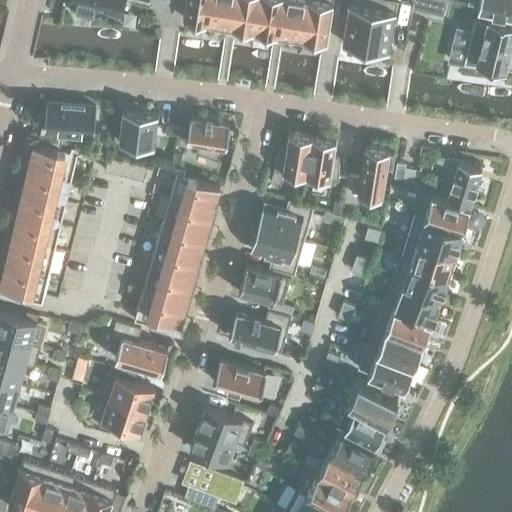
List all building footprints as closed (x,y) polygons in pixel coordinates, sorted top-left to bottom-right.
[(71,0),(71,2),(76,3),(75,6),(95,11),(95,8),(120,13),(123,0),(140,0),(151,2),(151,0),(71,0)] [(208,20),(210,0),(185,0),(183,16),(208,20)] [(231,24),(235,0),(210,0),(208,20),(231,24)] [(255,28),(259,0),(235,0),(231,24),(255,28)] [(279,31),(283,0),(259,0),(255,28),(279,31)] [(283,0),(279,31),(302,35),(308,0),(283,0)] [(308,0),(302,35),(327,39),(333,0),(308,0)] [(366,44),(373,0),(348,0),(342,40),(366,44)] [(373,0),(366,44),(390,48),(397,0),(373,0)] [(414,0),(413,6),(431,10),(433,0),(414,0)] [(511,10),(511,0),(468,0),(468,1),(511,10)] [(511,20),(487,14),(487,15),(488,16),(487,19),(475,16),(464,61),(491,65),(491,63),(507,67),(507,66),(506,65),(511,40),(511,20)] [(48,100),(46,124),(94,128),(96,104),(48,100)] [(119,140),(155,144),(158,111),(122,107),(119,140)] [(190,114),(187,138),(199,140),(196,151),(219,158),(223,143),(227,144),(230,120),(190,114)] [(167,124),(166,132),(178,133),(179,125),(167,124)] [(281,145),(271,180),(281,181),(283,169),(306,173),(313,134),(289,130),(286,146),(281,145)] [(82,133),(73,131),(70,142),(78,145),(82,133)] [(313,134),(306,173),(339,178),(340,154),(334,153),(336,137),(313,134)] [(80,145),(72,143),(70,149),(34,140),(28,165),(73,175),(80,145)] [(343,198),(358,201),(359,191),(382,194),(390,147),(366,143),(361,175),(348,173),(343,198)] [(183,151),(175,149),(172,161),(180,164),(183,151)] [(109,152),(105,168),(144,178),(148,162),(109,152)] [(470,202),(482,164),(470,160),(471,159),(435,153),(431,164),(447,169),(440,192),(447,194),(447,195),(470,202)] [(406,161),(397,160),(394,175),(404,177),(406,161)] [(170,193),(213,206),(220,182),(184,172),(186,166),(178,164),(170,193)] [(23,188),(67,198),(73,175),(28,165),(23,188)] [(416,167),(406,165),(403,181),(413,183),(416,167)] [(447,194),(440,192),(422,186),(415,210),(463,225),(470,202),(447,195),(447,194)] [(17,211),(61,222),(67,198),(23,188),(17,211)] [(163,216),(207,229),(213,206),(170,193),(163,216)] [(304,237),(313,204),(289,197),(286,208),(265,202),(258,224),(304,237)] [(343,199),(335,197),(333,209),(341,211),(343,199)] [(463,225),(415,210),(408,233),(456,248),(463,225)] [(43,242),(56,245),(61,222),(17,211),(12,235),(43,242)] [(156,239),(200,252),(207,229),(163,216),(156,239)] [(294,271),(304,237),(258,224),(252,247),(273,253),(270,264),(294,271)] [(375,226),(367,224),(364,236),(372,238),(375,226)] [(383,228),(375,226),(372,238),(380,240),(383,228)] [(408,233),(401,254),(449,271),(456,248),(408,233)] [(56,245),(43,242),(12,235),(6,258),(50,268),(56,245)] [(150,262),(193,275),(200,252),(156,239),(150,262)] [(357,252),(354,259),(366,264),(368,256),(357,252)] [(449,271),(401,254),(393,275),(440,293),(449,271)] [(22,288),(21,294),(21,295),(43,300),(50,268),(6,258),(0,283),(22,288)] [(354,260),(351,268),(363,272),(366,264),(354,260)] [(280,271),(280,272),(248,262),(247,261),(239,289),(240,290),(240,289),(272,298),(272,299),(273,300),(274,299),(283,302),(291,275),(281,272),(282,271),(280,271)] [(143,285),(187,298),(193,275),(150,262),(143,285)] [(393,275),(385,297),(432,316),(433,312),(435,313),(438,304),(436,303),(440,293),(393,275)] [(322,292),(325,282),(318,280),(315,290),(322,292)] [(143,285),(136,309),(134,317),(156,323),(158,316),(180,322),(187,298),(143,285)] [(432,316),(385,297),(376,320),(423,338),(432,316)] [(343,298),(340,306),(352,310),(355,303),(343,298)] [(268,306),(265,318),(236,309),(229,332),(281,348),(292,313),(268,306)] [(340,306),(337,314),(349,318),(352,310),(340,306)] [(0,308),(0,331),(41,343),(41,342),(31,340),(37,319),(0,308)] [(112,331),(122,334),(115,356),(162,369),(168,346),(137,337),(141,324),(116,317),(112,331)] [(70,319),(68,327),(80,330),(82,322),(70,319)] [(423,338),(376,320),(367,342),(414,360),(423,338)] [(0,354),(35,364),(41,343),(0,331),(0,354)] [(367,342),(358,365),(405,384),(414,360),(367,342)] [(55,347),(52,355),(64,358),(66,350),(55,347)] [(328,349),(325,357),(337,361),(340,354),(328,349)] [(0,354),(0,376),(20,382),(25,362),(35,365),(35,364),(0,354)] [(266,369),(220,355),(213,378),(259,392),(266,369)] [(89,357),(87,365),(98,368),(101,360),(89,357)] [(49,367),(47,376),(58,379),(61,371),(49,367)] [(147,407),(154,385),(107,370),(100,391),(147,407)] [(398,395),(359,375),(348,396),(387,416),(398,395)] [(0,376),(0,399),(14,403),(20,382),(0,376)] [(318,382),(314,390),(324,395),(328,388),(318,382)] [(147,407),(100,391),(99,392),(109,395),(102,416),(140,428),(147,407)] [(348,396),(337,418),(376,438),(377,436),(381,438),(386,427),(383,425),(387,416),(348,396)] [(0,422),(8,425),(14,403),(0,399),(0,422)] [(39,401),(37,409),(49,412),(51,405),(39,401)] [(269,402),(266,410),(278,414),(281,406),(269,402)] [(198,424),(244,441),(252,420),(206,403),(198,424)] [(37,410),(35,418),(46,421),(49,413),(37,410)] [(101,416),(99,424),(111,428),(113,420),(101,416)] [(299,422),(294,429),(305,435),(309,428),(299,422)] [(227,459),(235,438),(198,424),(190,445),(227,459)] [(54,427),(46,425),(42,436),(50,439),(54,427)] [(329,448),(364,468),(376,446),(341,427),(329,448)] [(254,436),(251,443),(262,447),(265,440),(254,436)] [(16,442),(8,440),(4,451),(12,454),(16,442)] [(68,440),(66,447),(77,451),(79,443),(68,440)] [(298,444),(291,441),(284,451),(291,455),(298,444)] [(79,444),(77,451),(88,455),(91,447),(79,444)] [(251,444),(248,451),(260,455),(262,448),(251,444)] [(317,469),(352,489),(364,468),(329,448),(317,469)] [(102,451),(100,458),(111,462),(113,455),(102,451)] [(32,511),(47,464),(24,456),(8,504),(32,511)] [(260,456),(256,463),(267,469),(271,462),(260,456)] [(47,464),(32,511),(56,511),(70,472),(47,464)] [(216,467),(212,478),(229,484),(240,489),(243,481),(244,478),(216,467)] [(306,490),(341,510),(352,489),(317,469),(306,490)] [(70,472),(56,511),(82,511),(93,479),(70,472)] [(212,478),(208,489),(218,493),(236,500),(237,497),(240,489),(229,484),(212,478)] [(93,479),(82,511),(108,511),(109,509),(115,491),(117,487),(93,479)] [(188,482),(184,493),(214,505),(218,493),(208,489),(188,482)] [(295,511),(339,511),(341,510),(306,490),(294,511),(286,506),(285,506),(295,511)]
